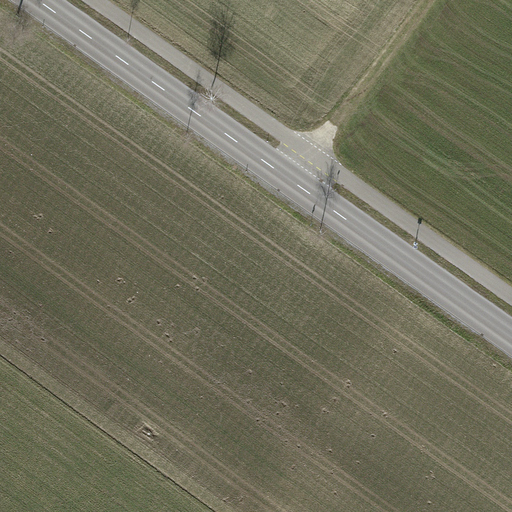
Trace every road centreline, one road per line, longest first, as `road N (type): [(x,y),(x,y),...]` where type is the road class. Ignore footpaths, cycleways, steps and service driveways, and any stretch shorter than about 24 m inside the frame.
road 1 (tertiary): [(511,336),(37,0)]
road 2 (track): [(293,181),(424,0)]
